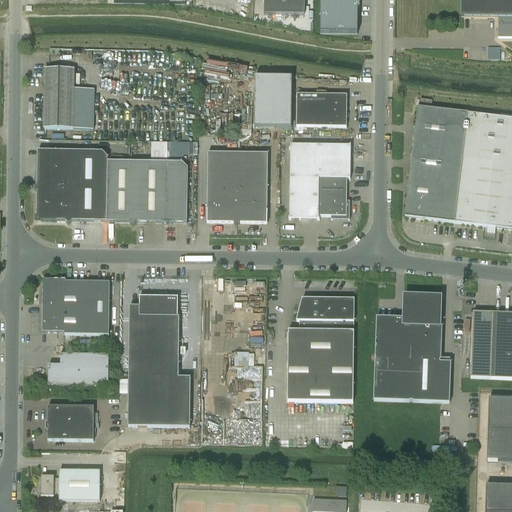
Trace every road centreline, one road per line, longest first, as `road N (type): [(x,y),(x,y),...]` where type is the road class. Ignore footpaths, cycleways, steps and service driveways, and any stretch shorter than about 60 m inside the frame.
road 1 (unclassified): [(379,261),(13,258)]
road 2 (unclassified): [(379,261),(382,0)]
road 3 (unclassified): [(13,258),(16,0)]
road 4 (unknown): [(339,430),(289,424),(275,409),(282,260)]
road 5 (unclassified): [(8,500),(12,299)]
road 6 (unknown): [(9,469),(100,466),(131,443),(175,442)]
road 7 (unknown): [(457,270),(455,428)]
road 8 (unclassified): [(511,276),(379,261)]
road 9 (unknown): [(208,259),(206,383)]
